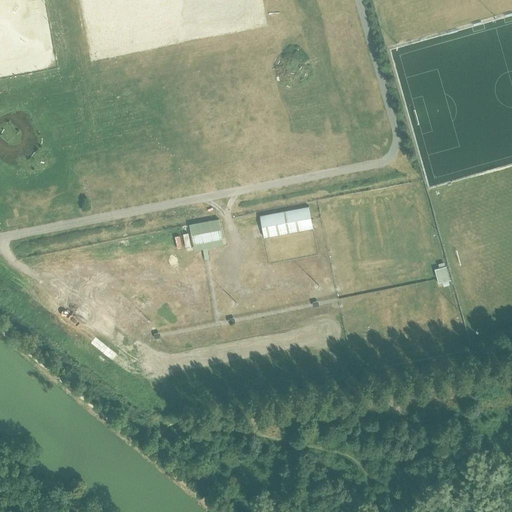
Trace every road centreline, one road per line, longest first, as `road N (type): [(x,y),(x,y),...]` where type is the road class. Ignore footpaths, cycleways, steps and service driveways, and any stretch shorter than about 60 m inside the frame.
road 1 (unclassified): [(0,238),(384,162),(396,130),(359,0)]
road 2 (track): [(170,425),(511,360)]
road 3 (track): [(170,425),(267,434),(354,455),(374,479),(375,511)]
